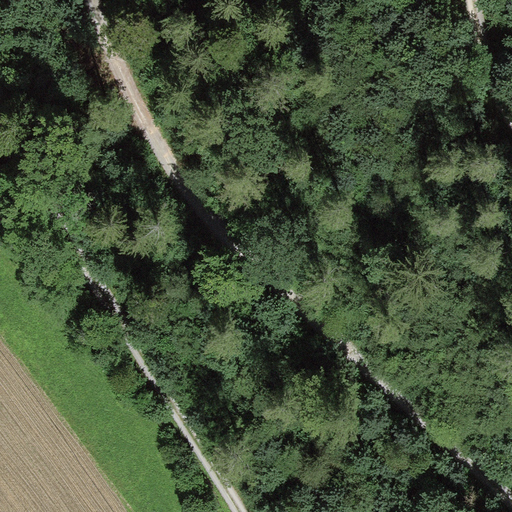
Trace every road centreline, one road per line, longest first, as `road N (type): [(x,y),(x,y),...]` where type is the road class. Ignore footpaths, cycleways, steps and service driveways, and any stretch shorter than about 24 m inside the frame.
road 1 (track): [(89,0),(135,113),(214,226),(511,502)]
road 2 (track): [(240,511),(0,135)]
road 3 (track): [(511,114),(472,0)]
